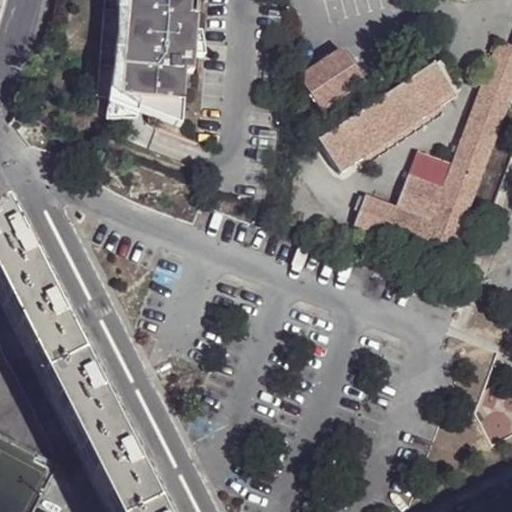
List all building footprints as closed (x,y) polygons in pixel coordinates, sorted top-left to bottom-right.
[(123,0),(100,0),(94,99),(105,100),(104,123),(178,128),(135,112),(136,102),(116,100),(123,0)] [(123,0),(116,100),(136,102),(135,112),(178,128),(182,74),(189,75),(193,18),(186,17),(186,0),(123,0)] [(430,223),(392,209),(364,199),(352,228),(448,267),(458,243),(466,246),(470,235),(462,232),(511,102),(511,49),(497,44),(442,190),(430,223)] [(307,87),(323,114),(369,86),(347,50),(310,72),(307,87)] [(340,175),(339,174),(451,99),(452,100),(454,99),(437,72),(442,68),(438,62),(433,65),(431,64),(429,64),(431,66),(318,143),(316,141),(315,141),(338,176),(340,175)] [(406,176),(392,209),(430,223),(442,190),(406,176)] [(6,206),(0,209),(0,292),(6,305),(46,285),(35,264),(28,249),(21,235),(6,206)] [(26,232),(21,235),(28,249),(34,246),(26,232)] [(34,246),(28,249),(35,264),(41,261),(34,246)] [(46,285),(6,305),(56,403),(95,383),(72,338),(66,325),(58,309),(46,285)] [(64,306),(58,309),(66,325),(72,323),(64,306)] [(72,323),(66,325),(72,338),(79,335),(72,323)] [(103,379),(95,383),(104,398),(111,395),(103,379)] [(95,383),(56,403),(88,465),(128,445),(111,412),(104,398),(95,383)] [(111,395),(104,398),(111,412),(119,408),(111,395)] [(133,456),(128,445),(88,465),(111,511),(161,511),(148,486),(141,473),(133,456)] [(139,452),(133,456),(141,473),(148,470),(139,452)] [(148,470),(141,473),(148,486),(154,483),(148,470)]
